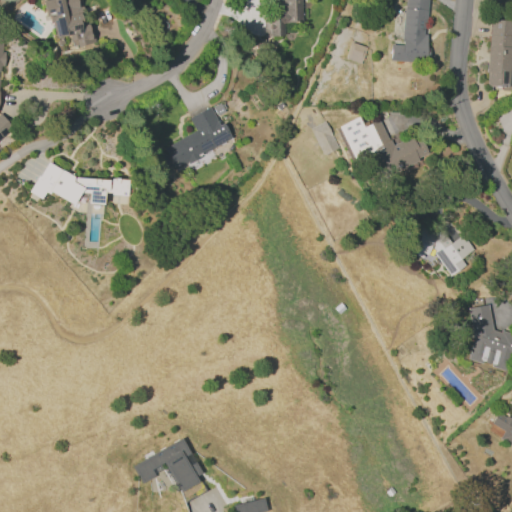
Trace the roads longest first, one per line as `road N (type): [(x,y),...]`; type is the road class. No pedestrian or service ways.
road 1 (residential): [(511,210),(460,105),(463,0)]
road 2 (residential): [(211,0),(187,56),(168,73),(104,99)]
